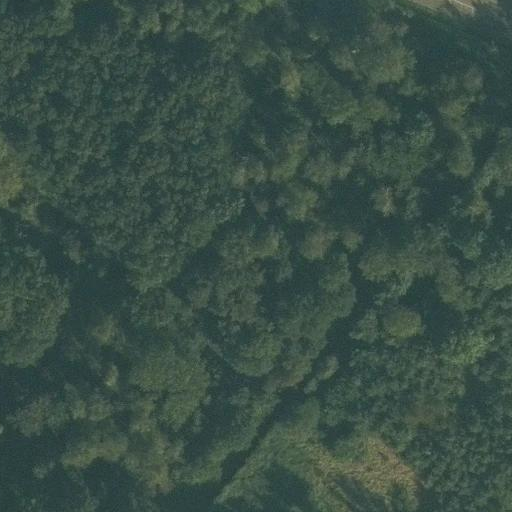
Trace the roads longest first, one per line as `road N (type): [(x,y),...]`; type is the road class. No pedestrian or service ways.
road 1 (track): [(198,511),(302,394),(488,125),(480,82),(301,0)]
road 2 (track): [(216,491),(0,409)]
